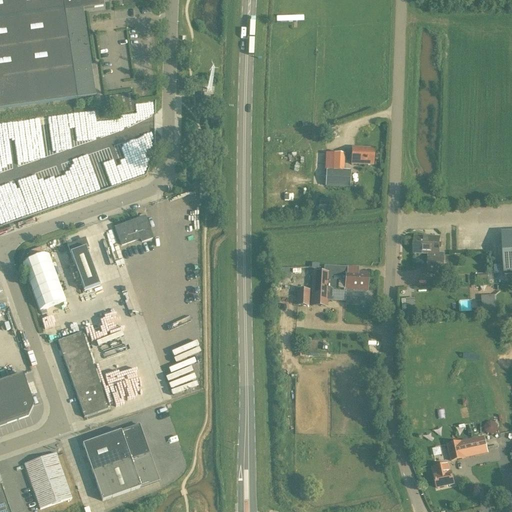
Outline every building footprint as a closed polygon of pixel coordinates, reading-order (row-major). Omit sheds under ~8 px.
[(0,0),(0,109),(73,99),(94,96),(82,10),(103,7),(101,0),(0,0)] [(107,115),(134,112),(132,94),(105,97),(107,115)] [(328,140),(339,137),(337,131),(340,130),(338,124),(329,127),(331,133),(327,134),(328,140)] [(373,166),(374,149),(351,148),(351,165),(373,166)] [(350,188),(351,171),(344,171),(345,154),(325,153),(324,171),(326,171),(325,187),(350,188)] [(152,238),(147,221),(132,226),(130,222),(115,227),(122,245),(141,238),(142,242),(152,238)] [(443,273),(444,254),(439,254),(440,238),(415,236),(414,253),(432,254),(432,259),(428,258),(428,272),(443,273)] [(84,291),(100,285),(86,248),(88,247),(85,239),(67,245),(84,291)] [(39,312),(66,303),(51,254),(23,263),(39,312)] [(311,290),(310,307),(327,308),(327,301),(328,288),(346,289),(348,289),(367,290),(368,275),(358,274),(346,274),(347,268),(324,267),(324,273),(312,272),(311,290)] [(309,307),(309,290),(296,290),(296,306),(309,307)] [(84,418),(108,410),(81,333),(57,342),(84,418)] [(22,375),(0,383),(0,426),(28,417),(33,406),(22,375)] [(498,434),(498,422),(486,422),(486,434),(498,434)] [(102,502),(159,481),(149,453),(139,425),(82,445),(102,502)] [(489,454),(486,441),(485,437),(471,440),(475,457),(489,454)] [(450,463),(475,457),(471,440),(446,445),(450,463)] [(440,447),(433,449),(435,456),(442,455),(440,447)] [(40,510),(71,499),(56,453),(24,465),(40,510)] [(451,473),(449,465),(432,469),(437,489),(455,485),(452,472),(451,473)] [(0,511),(8,511),(0,487),(0,511)]
